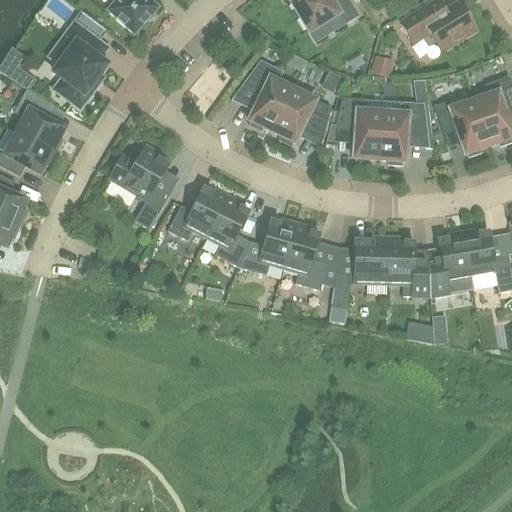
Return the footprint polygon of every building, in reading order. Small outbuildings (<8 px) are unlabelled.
[(134,36),(158,10),(147,0),(118,0),(107,12),(134,36)] [(287,0),(309,35),(339,16),(345,25),(358,17),(347,0),(330,0),(287,0)] [(431,6),(400,25),(412,44),(422,38),(428,47),(435,43),(441,52),(453,45),(456,46),(462,42),(463,38),(475,31),(459,5),(438,18),(431,6)] [(88,90),(106,66),(98,61),(106,50),(98,44),(107,32),(80,12),(71,24),(81,31),(70,45),(73,47),(53,74),(62,81),(54,91),(79,110),(92,93),(88,90)] [(394,64),(377,59),(372,77),(389,82),(394,64)] [(17,69),(5,61),(0,69),(0,74),(10,80),(17,69)] [(263,130),(271,134),(292,91),(278,84),(283,74),(260,63),(240,89),(260,98),(248,123),(250,124),(248,128),(261,134),(263,130)] [(96,116),(118,84),(107,77),(85,109),(96,116)] [(488,98),(473,103),(489,148),(498,145),(499,149),(511,144),(511,141),(511,140),(511,135),(503,110),(511,107),(511,88),(509,79),(484,87),(488,98)] [(24,120),(16,134),(55,155),(62,141),(59,139),(63,131),(42,120),(50,106),(26,91),(13,115),(24,120)] [(292,91),(271,134),(279,138),(278,142),(290,148),(292,145),(294,146),(302,129),(323,139),(330,110),(331,110),(292,91)] [(378,162),(382,114),(366,113),(367,106),(363,102),(341,100),(341,101),(334,128),(355,129),(352,161),(355,161),(355,165),(369,166),(369,162),(378,162)] [(489,148),(473,103),(450,111),(447,104),(433,109),(442,136),(455,131),(464,157),(467,156),(468,160),(481,155),(480,151),(489,148)] [(397,116),(382,114),(378,162),(388,163),(387,167),(401,168),(402,164),(404,164),(406,135),(427,137),(427,136),(423,106),(402,105),(398,108),(397,116)] [(55,155),(16,134),(4,156),(1,154),(0,155),(0,169),(19,179),(25,168),(39,176),(44,167),(47,169),(55,155)] [(122,159),(109,181),(146,202),(134,223),(149,232),(169,198),(155,189),(168,166),(157,159),(159,156),(146,148),(135,167),(122,159)] [(0,219),(20,228),(26,213),(22,211),(26,203),(9,196),(15,184),(0,177),(0,219)] [(206,240),(227,199),(214,192),(213,195),(203,190),(191,214),(180,208),(167,233),(187,244),(193,232),(206,240)] [(214,258),(239,270),(249,244),(236,237),(248,213),(239,209),(240,205),(227,199),(206,240),(220,247),(214,258)] [(13,242),(20,228),(0,219),(0,246),(6,249),(10,241),(13,242)] [(269,266),(283,270),(296,226),(282,222),(281,225),(271,222),(263,248),(249,244),(239,270),(265,278),(269,266)] [(310,230),(296,226),(283,270),(298,274),(294,286),(319,293),(327,267),(312,262),(319,236),(309,233),(310,230)] [(462,234),(472,292),(498,287),(499,295),(511,292),(511,280),(508,257),(492,260),(487,233),(477,235),(476,232),(462,234)] [(472,292),(462,234),(448,237),(448,240),(438,242),(442,269),(427,271),(430,299),(430,307),(435,306),(434,299),(472,292)] [(387,286),(388,240),(373,239),(373,243),(355,242),(354,285),(387,286)] [(402,299),(430,299),(427,271),(413,271),(413,244),(403,244),(403,240),(388,240),(387,286),(402,286),(402,299)] [(346,278),(335,276),(328,324),(344,326),(350,287),(345,286),(346,278)] [(205,303),(221,305),(223,294),(207,291),(205,303)] [(444,318),(431,319),(432,330),(445,329),(444,318)] [(432,330),(419,328),(416,343),(434,347),(432,330)]
